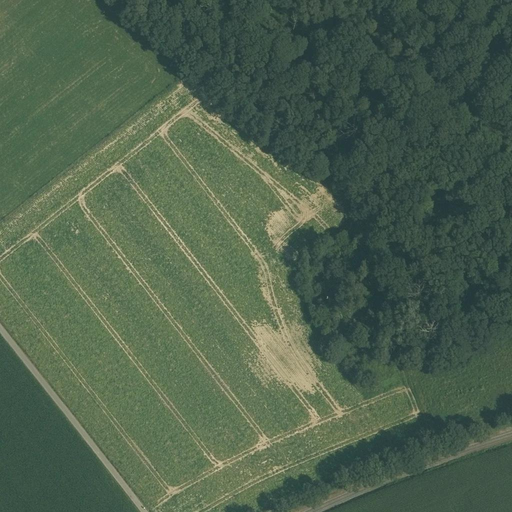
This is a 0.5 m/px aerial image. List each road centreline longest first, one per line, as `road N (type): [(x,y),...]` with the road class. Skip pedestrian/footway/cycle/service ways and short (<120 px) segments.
road 1 (track): [(272,511),(511,418)]
road 2 (track): [(0,329),(143,511)]
